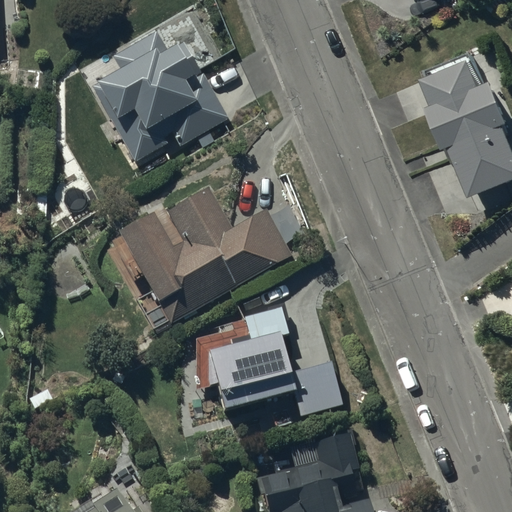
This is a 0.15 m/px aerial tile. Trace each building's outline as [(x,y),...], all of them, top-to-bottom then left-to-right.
[(112,58),(119,75),(95,88),(120,129),(117,131),(133,162),(168,144),(166,141),(172,138),(177,146),(226,120),(186,44),(167,54),(157,35),(112,58)] [(511,130),(495,87),(487,90),(473,54),(428,73),(431,82),(425,84),(436,111),(430,114),(447,155),(453,153),(472,202),(511,186),(511,139),(509,131),(511,130)] [(155,219),(119,239),(169,330),(294,262),(267,213),(231,232),(209,192),(167,215),(183,245),(173,250),(155,219)] [(282,312),(243,324),(251,348),(247,349),(244,340),(230,345),(232,353),(207,361),(224,420),(293,398),(300,420),(342,406),(330,368),(291,380),(279,342),(291,338),(282,312)] [(318,465),(257,481),(265,511),(371,511),(369,504),(343,511),(339,500),(364,493),(349,437),(313,447),(318,465)] [(92,511),(138,511),(137,511),(135,511),(129,511),(116,493),(91,510),(92,511)]
